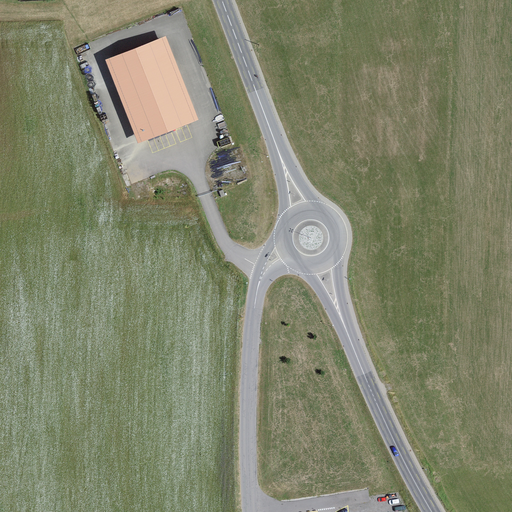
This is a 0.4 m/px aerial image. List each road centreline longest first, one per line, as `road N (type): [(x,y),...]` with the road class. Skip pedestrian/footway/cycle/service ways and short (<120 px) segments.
road 1 (unclassified): [(249,511),(256,294),(263,270),(284,250)]
road 2 (secondary): [(345,328),(431,511)]
road 3 (secondary): [(277,149),(221,0)]
